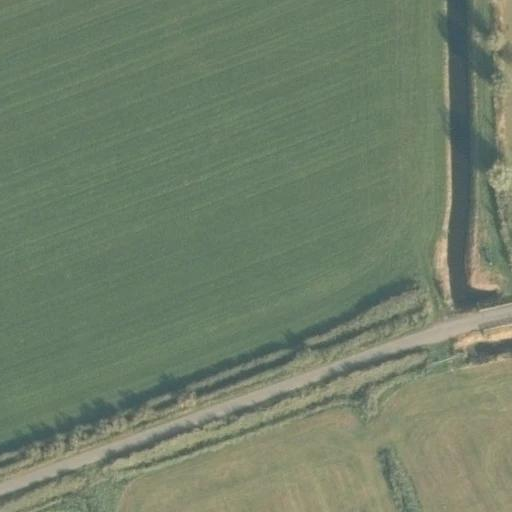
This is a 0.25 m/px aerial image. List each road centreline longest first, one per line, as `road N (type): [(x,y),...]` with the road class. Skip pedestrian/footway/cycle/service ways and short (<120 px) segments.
road 1 (tertiary): [(0,497),(511,314)]
road 2 (track): [(511,277),(493,213),(489,0)]
